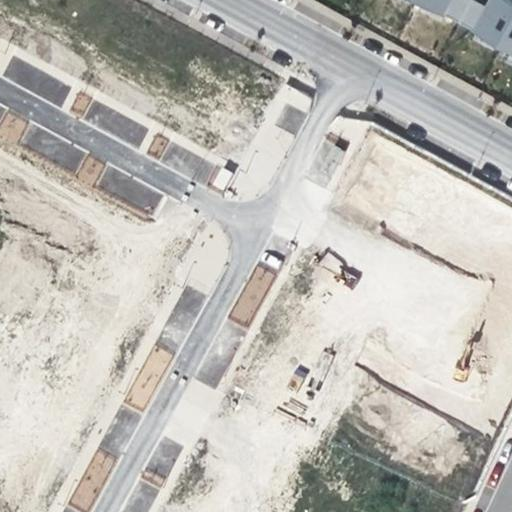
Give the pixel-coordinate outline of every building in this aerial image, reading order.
[(422,0),(511,48),(511,0),(493,0),(490,5),(480,0),(422,0)] [(511,204),(364,124),(317,209),(358,232),(370,211),(486,276),(428,398),(497,430),(511,398),(511,204)] [(188,248),(0,146),(0,205),(164,294),(188,248)] [(258,266),(251,284),(267,290),(274,273),(258,266)] [(0,511),(40,511),(121,360),(64,330),(0,451),(0,511)] [(428,398),(410,438),(391,427),(398,414),(254,337),(215,409),(359,487),(369,468),(391,480),(376,511),(459,511),(497,430),(428,398)]
